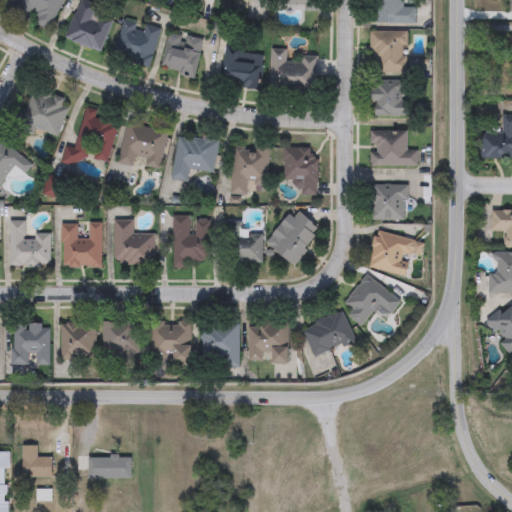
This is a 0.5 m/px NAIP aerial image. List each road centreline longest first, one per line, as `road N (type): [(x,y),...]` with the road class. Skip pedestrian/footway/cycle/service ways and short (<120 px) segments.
road 1 (residential): [(347,0),(339,241),(322,276),(295,288),(239,291),(0,291)]
road 2 (tertiary): [(450,289),(443,320),(419,356),(359,392),(0,398)]
road 3 (residential): [(0,34),(62,66),(175,104),(346,130)]
road 4 (tertiary): [(456,0),(450,289)]
road 5 (tertiary): [(443,320),(454,336),(456,415),(466,448),(489,485),(511,503)]
